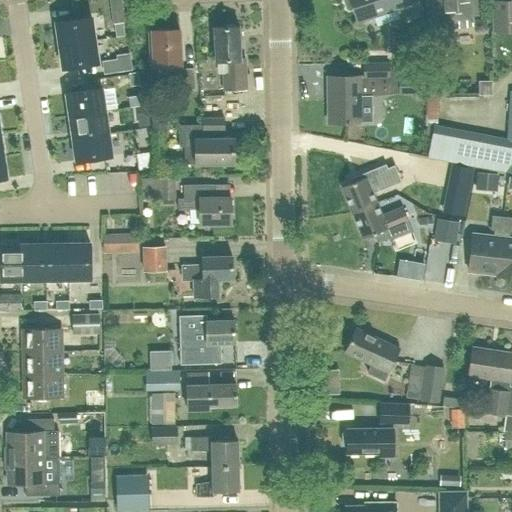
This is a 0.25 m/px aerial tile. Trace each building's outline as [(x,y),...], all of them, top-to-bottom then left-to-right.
[(342,0),(345,8),(348,9),(352,8),(356,22),(396,9),(400,22),(422,15),(416,0),(342,0)] [(424,0),(428,38),(448,36),(447,27),(471,25),(469,5),(476,5),(475,0),(424,0)] [(511,0),(505,0),(506,1),(493,1),(494,31),(511,31),(511,0)] [(94,40),(91,17),(55,22),(58,45),(94,40)] [(115,36),(124,35),(122,22),(113,23),(115,36)] [(240,59),(238,26),(212,27),(214,61),(227,60),(228,74),(222,74),(223,90),(246,89),(245,59),(240,59)] [(179,29),(150,30),(152,67),(166,66),(167,90),(194,89),(193,68),(180,68),(180,65),(181,65),(179,29)] [(58,45),(62,68),(97,62),(94,40),(58,45)] [(132,69),(129,52),(116,54),(116,58),(101,61),(103,74),(132,69)] [(326,76),(327,123),(360,122),(360,96),(369,96),(369,77),(388,77),(388,63),(363,63),(363,77),(360,77),(360,76),(326,76)] [(136,72),(129,73),(131,85),(138,84),(136,72)] [(401,78),(400,92),(426,93),(427,79),(401,78)] [(101,88),(65,93),(69,116),(104,111),(101,88)] [(104,111),(69,116),(72,138),(108,133),(104,111)] [(136,112),(138,127),(149,125),(148,111),(136,112)] [(194,163),(194,164),(233,164),(233,137),(216,137),(216,131),(224,131),(224,117),(201,117),(201,124),(178,124),(178,147),(183,147),(183,164),(194,163)] [(440,159),(469,164),(503,171),(506,138),(433,125),(427,157),(440,159)] [(111,156),(108,133),(72,138),(75,161),(111,156)] [(138,170),(151,168),(148,152),(136,154),(138,170)] [(351,213),(376,204),(372,193),(400,181),(393,164),(386,167),(384,163),(355,176),(350,178),(351,182),(340,187),(351,213)] [(141,199),(175,199),(175,177),(140,178),(141,199)] [(199,224),(230,224),(230,197),(214,197),(214,184),(182,184),(182,198),(177,198),(177,209),(198,209),(199,224)] [(376,204),(351,213),(361,239),(386,229),(387,231),(408,222),(401,206),(381,215),(376,204)] [(496,275),(503,217),(491,215),(490,230),(493,230),(493,236),(472,233),(468,271),(496,274),(495,275),(496,275)] [(511,217),(503,217),(496,275),(511,277),(511,237),(508,237),(509,232),(511,232),(511,217)] [(433,239),(455,243),(458,221),(436,218),(433,239)] [(138,252),(137,241),(132,241),(132,233),(101,234),(102,253),(138,252)] [(90,242),(67,243),(68,279),(90,279),(90,242)] [(0,243),(0,266),(0,280),(23,280),(22,243),(0,243)] [(45,243),(22,243),(23,280),(45,279),(45,243)] [(67,243),(45,243),(45,279),(68,279),(67,243)] [(166,270),(165,245),(141,246),(142,271),(166,270)] [(232,279),(231,255),(201,256),(201,263),(180,264),(181,281),(192,280),(192,297),(217,296),(217,279),(232,279)] [(0,310),(21,310),(21,294),(0,294),(0,310)] [(72,333),(99,332),(98,314),(72,315),(72,333)] [(207,315),(188,315),(188,330),(205,330),(206,343),(234,342),(233,319),(207,320),(207,315)] [(24,351),(60,351),(59,327),(23,328),(24,351)] [(355,327),(344,351),(374,366),(380,354),(397,362),(402,350),(355,327)] [(489,379),(488,387),(487,387),(484,412),(506,416),(506,415),(511,415),(511,385),(509,385),(509,382),(510,382),(511,367),(511,351),(471,346),(467,376),(489,379)] [(211,350),(175,352),(176,367),(212,365),(211,350)] [(60,351),(24,351),(24,374),(60,373),(60,351)] [(425,366),(421,392),(420,399),(438,401),(443,367),(425,364),(425,366)] [(158,390),(179,390),(179,369),(158,370),(158,390)] [(187,371),(186,383),(186,410),(209,410),(209,406),(236,406),(235,382),(208,383),(208,371),(187,371)] [(60,373),(24,374),(24,398),(60,397),(60,373)] [(408,403),(379,402),(378,423),(408,424),(408,403)] [(43,456),(43,457),(59,457),(58,431),(53,431),(53,418),(23,418),(23,431),(6,431),(6,457),(43,456)] [(151,426),(152,443),(176,442),(175,426),(151,426)] [(393,428),(379,428),(379,427),(345,428),(345,453),(377,453),(377,454),(396,454),(396,445),(393,445),(393,428)] [(503,447),(511,447),(511,430),(503,431),(503,447)] [(211,466),(238,465),(237,439),(211,440),(211,435),(193,436),(194,450),(210,451),(211,466)] [(88,436),(87,454),(104,455),(104,436),(88,436)] [(43,456),(6,457),(6,483),(24,483),(24,495),(59,495),(59,470),(43,470),(43,457),(43,456)] [(238,465),(211,466),(211,481),(195,483),(195,497),(213,496),(213,492),(239,491),(238,465)] [(89,482),(89,493),(104,493),(104,482),(89,482)] [(466,511),(466,490),(437,491),(437,511),(466,511)] [(116,510),(148,510),(148,492),(115,493),(116,510)] [(374,506),(346,506),(345,511),(393,511),(394,502),(374,502),(374,506)]
